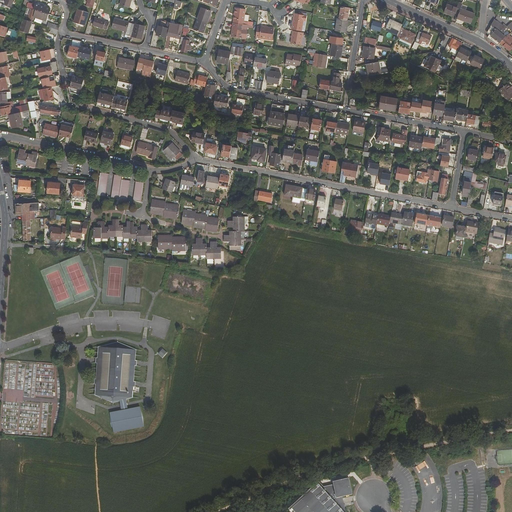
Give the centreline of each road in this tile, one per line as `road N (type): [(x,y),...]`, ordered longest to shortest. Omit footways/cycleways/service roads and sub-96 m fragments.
road 1 (track): [(511,429),(389,448),(269,493),(241,511)]
road 2 (residential): [(464,131),(246,91),(225,85),(205,61)]
road 3 (residential): [(451,207),(197,158)]
road 4 (residential): [(153,170),(0,137)]
road 5 (residential): [(197,158),(167,128),(69,103)]
